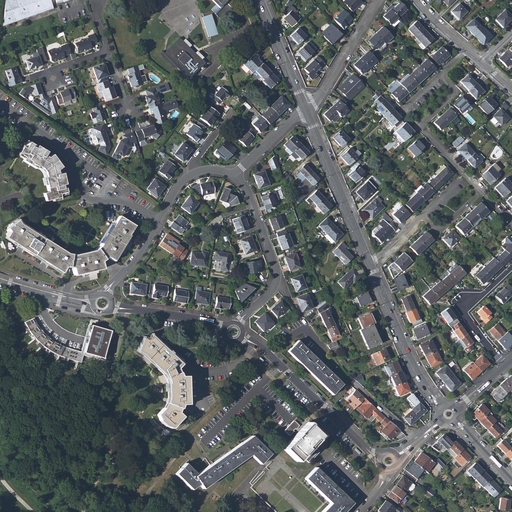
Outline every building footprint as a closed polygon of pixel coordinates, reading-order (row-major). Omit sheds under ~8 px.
[(5,0),(3,25),(53,8),(49,0),(53,0),(55,5),(62,2),(62,4),(69,2),(68,0),(5,0)] [(347,0),(344,3),(352,12),(361,2),(358,0),(347,0)] [(390,4),(388,7),(397,18),(406,10),(399,1),(393,7),(390,4)] [(220,8),(217,5),(212,10),(215,13),(217,15),(227,4),(225,2),(220,8)] [(291,10),(293,8),(289,4),(287,7),(282,13),(285,16),(283,18),(291,27),(299,19),(294,13),(291,10)] [(458,4),(450,12),(458,20),(466,12),(458,4)] [(390,25),(397,18),(388,7),(385,10),(386,12),(382,16),(390,25)] [(351,19),(343,10),(333,19),(343,30),(347,26),(345,25),(351,19)] [(504,10),(494,19),(502,27),(511,18),(504,10)] [(212,14),(202,17),(209,37),(218,33),(212,14)] [(465,27),(473,36),(481,28),(473,19),(465,27)] [(407,29),(415,38),(424,30),(416,21),(407,29)] [(341,35),(330,24),(321,33),(331,44),(341,35)] [(382,27),(375,34),(384,44),(391,37),(382,27)] [(298,44),(305,37),(297,28),(289,36),(298,44)] [(489,36),(482,28),(481,28),(473,36),(482,45),(486,41),(485,40),(489,36)] [(419,42),(417,44),(422,49),(432,39),(424,30),(415,38),(419,42)] [(81,52),(82,51),(86,50),(91,49),(90,45),(97,43),(94,34),(87,36),(87,38),(79,41),(79,42),(74,44),(76,48),(75,49),(76,53),(77,53),(81,52)] [(381,47),(384,44),(375,34),(368,41),(375,49),(379,46),(381,47)] [(179,38),(163,54),(176,67),(188,79),(204,63),(201,60),(194,53),(189,48),(182,41),(179,38)] [(191,45),(185,39),(182,41),(189,48),(191,45)] [(305,45),(312,52),(315,50),(308,43),(305,45)] [(70,54),(67,44),(60,47),(60,48),(53,50),(52,50),(47,51),(51,61),(53,62),(57,61),(56,60),(59,59),(59,60),(64,58),(64,56),(70,54)] [(313,53),(312,52),(305,45),(297,53),(305,61),(313,53)] [(46,61),(42,47),(36,49),(38,56),(25,60),(28,70),(33,68),(33,69),(37,67),(42,65),(41,63),(46,61)] [(448,55),(441,47),(430,57),(438,65),(448,55)] [(506,67),(511,61),(511,54),(507,50),(498,59),(506,67)] [(176,67),(161,51),(158,54),(174,69),(176,67)] [(197,51),(194,53),(201,60),(203,58),(197,51)] [(367,51),(360,58),(368,67),(369,68),(376,61),(367,51)] [(243,64),(252,73),(255,71),(262,64),(257,58),(258,57),(255,53),(253,55),(243,64)] [(324,63),(317,56),(303,69),(307,73),(306,75),(312,80),(317,75),(315,72),(324,63)] [(361,74),(368,67),(360,58),(353,65),(361,74)] [(426,59),(418,66),(427,75),(434,68),(426,59)] [(376,61),(369,68),(371,70),(378,63),(376,61)] [(410,72),(407,74),(408,75),(418,66),(415,63),(413,65),(411,63),(406,68),(410,72)] [(92,68),(97,84),(107,81),(106,77),(108,76),(106,71),(105,72),(104,69),(106,68),(105,65),(102,64),(92,68)] [(255,71),(263,80),(270,73),(262,64),(255,71)] [(137,66),(127,69),(129,74),(127,75),(128,80),(129,80),(130,82),(129,82),(131,87),(133,87),(135,87),(139,86),(140,84),(143,83),(137,66)] [(418,66),(408,75),(409,76),(417,85),(427,75),(418,66)] [(19,78),(15,68),(5,71),(8,81),(7,82),(9,87),(22,83),(20,77),(19,78)] [(278,81),(270,73),(263,80),(262,81),(269,89),(278,81)] [(353,88),(359,82),(352,75),(349,78),(350,80),(346,85),(344,83),(338,89),(349,100),(355,94),(353,88)] [(408,93),(417,85),(409,76),(404,80),(404,79),(399,84),(408,93)] [(467,77),(466,76),(459,82),(468,91),(475,84),(468,76),(467,77)] [(107,81),(95,85),(98,92),(101,91),(105,101),(116,97),(112,86),(109,87),(107,81)] [(353,88),(355,94),(363,86),(359,82),(353,88)] [(39,83),(23,88),(18,94),(24,98),(27,94),(31,92),(32,93),(35,96),(38,95),(40,99),(41,100),(44,102),(47,104),(48,104),(50,110),(49,110),(42,105),(39,103),(34,99),(31,103),(48,115),(58,112),(53,97),(46,99),(43,97),(42,94),(42,93),(39,83)] [(398,102),(408,93),(399,84),(399,83),(395,87),(394,86),(389,91),(398,102)] [(483,92),(475,84),(468,91),(467,91),(475,100),(483,92)] [(155,87),(145,90),(147,96),(145,97),(146,101),(147,101),(148,103),(147,103),(149,109),(159,105),(157,100),(158,100),(156,93),(157,93),(155,87)] [(230,94),(221,87),(214,96),(212,99),(218,104),(220,101),(221,102),(225,97),(226,98),(230,94)] [(60,94),(55,96),(58,105),(63,103),(63,102),(71,100),(70,99),(75,98),(72,88),(71,88),(68,89),(67,90),(64,91),(59,93),(60,94)] [(371,103),(384,117),(392,109),(380,95),(378,97),(371,103)] [(281,96),(270,107),(278,116),(289,105),(281,96)] [(461,97),(453,105),(460,113),(468,106),(461,97)] [(496,105),(488,97),(478,106),(486,114),(496,105)] [(159,105),(149,109),(150,114),(153,114),(154,116),(155,116),(155,118),(156,122),(159,124),(165,121),(162,112),(162,111),(166,109),(167,111),(174,108),(173,104),(176,102),(175,100),(159,105)] [(338,100),(331,108),(340,117),(340,118),(348,111),(338,100)] [(505,110),(509,106),(504,101),(500,105),(505,110)] [(101,113),(100,110),(99,106),(92,108),(93,112),(89,113),(91,119),(95,118),(97,122),(106,119),(104,112),(101,113)] [(218,114),(209,107),(200,119),(209,126),(215,118),(218,114)] [(270,107),(261,116),(269,124),(278,116),(270,107)] [(334,122),(340,117),(331,108),(323,115),(329,121),(331,119),(334,122)] [(400,117),(392,109),(384,117),(386,119),(388,122),(387,123),(390,125),(391,126),(400,117)] [(448,109),(441,116),(447,123),(450,120),(451,121),(453,124),(458,120),(455,116),(448,109)] [(501,113),(499,110),(492,117),(501,125),(508,118),(502,112),(501,113)] [(258,119),(252,125),(260,133),(269,124),(261,116),(259,114),(256,117),(258,119)] [(440,130),(447,123),(441,116),(433,123),(440,130)] [(392,130),(394,132),(404,123),(402,122),(392,130)] [(105,123),(90,129),(93,137),(95,136),(97,144),(99,143),(100,146),(98,151),(106,155),(110,147),(108,141),(107,137),(108,136),(106,132),(108,131),(105,123)] [(404,123),(394,132),(403,142),(413,132),(404,123)] [(162,132),(153,125),(135,132),(139,142),(145,140),(145,138),(151,135),(156,139),(162,132)] [(202,131),(193,125),(186,135),(196,142),(200,137),(198,136),(202,131)] [(250,134),(253,131),(247,125),(244,129),(246,131),(238,140),(245,147),(253,137),(250,134)] [(340,131),(333,138),(341,147),(348,140),(340,131)] [(136,144),(132,132),(122,136),(123,139),(120,140),(120,143),(118,144),(112,157),(117,160),(119,155),(123,157),(127,148),(131,146),(136,144)] [(283,145),(291,153),(300,145),(292,137),(284,145),(283,145)] [(463,140),(460,137),(451,144),(455,148),(463,140)] [(388,150),(396,143),(392,139),(384,146),(388,150)] [(407,149),(415,157),(424,149),(416,140),(407,149)] [(235,150),(225,141),(217,150),(220,153),(219,155),(223,159),(227,159),(235,150)] [(50,161),(52,160),(49,156),(44,160),(42,158),(44,155),(44,154),(44,153),(43,153),(39,150),(39,149),(32,145),(28,143),(24,149),(21,147),(17,153),(23,157),(22,159),(21,161),(27,165),(28,163),(35,168),(35,167),(39,170),(42,173),(43,177),(42,178),(44,185),(46,192),(41,193),(43,202),(50,200),(57,198),(57,197),(57,195),(63,194),(61,186),(63,186),(61,180),(59,176),(59,175),(58,175),(56,176),(55,172),(59,169),(56,166),(55,167),(50,161)] [(191,150),(182,143),(173,155),(182,162),(191,150)] [(458,151),(466,160),(473,153),(474,153),(469,148),(466,144),(458,151)] [(308,153),(300,145),(291,153),(290,155),(294,159),(297,156),(300,160),(308,153)] [(357,157),(349,149),(340,157),(348,166),(357,157)] [(405,150),(413,159),(415,157),(407,149),(405,150)] [(477,157),(473,153),(466,160),(474,168),(481,162),(481,161),(477,157)] [(274,156),(268,161),(271,170),(278,168),(277,166),(274,156)] [(175,167),(167,160),(158,172),(168,180),(172,175),(170,174),(175,167)] [(350,169),(352,171),(357,166),(359,164),(357,162),(350,169)] [(40,178),(42,186),(44,185),(42,178),(43,177),(42,173),(39,170),(35,167),(35,168),(28,163),(27,165),(34,170),(34,169),(38,172),(41,175),(41,177),(40,178)] [(480,176),(489,185),(500,175),(497,172),(499,169),(494,164),(480,176)] [(298,171),(299,172),(305,178),(311,172),(304,165),(298,171)] [(434,174),(436,176),(446,167),(443,165),(434,174)] [(365,174),(357,166),(352,171),(347,175),(355,183),(365,174)] [(446,167),(436,176),(443,182),(453,173),(446,167)] [(259,188),(268,185),(263,171),(253,175),(256,184),(257,184),(259,188)] [(296,176),(302,181),(305,178),(299,172),(296,176)] [(307,195),(314,188),(312,186),(318,180),(311,172),(305,178),(302,181),(298,185),(300,188),(302,186),(306,191),(305,192),(307,195)] [(284,184),(284,186),(291,180),(287,176),(282,181),(284,184)] [(436,176),(427,185),(433,192),(443,182),(436,176)] [(511,188),(511,186),(505,178),(494,188),(499,194),(502,197),(511,188)] [(164,187),(154,179),(146,189),(156,197),(161,191),(164,187)] [(199,185),(201,196),(214,193),(212,182),(199,185)] [(425,183),(416,192),(416,193),(424,201),(433,192),(427,185),(425,183)] [(372,192),(365,184),(356,193),(363,201),(372,192)] [(224,188),(219,201),(224,203),(224,202),(228,203),(229,207),(238,204),(235,197),(229,194),(231,191),(224,188)] [(311,201),(316,206),(323,199),(315,190),(305,200),(309,204),(311,201)] [(266,210),(276,207),(271,193),(261,197),(266,210)] [(416,208),(424,201),(416,193),(408,200),(416,208)] [(185,203),(181,208),(189,214),(198,203),(188,196),(184,202),(185,203)] [(384,207),(380,203),(376,199),(375,198),(363,210),(368,215),(367,216),(371,220),(384,207)] [(331,207),(323,199),(316,206),(323,214),(331,207)] [(480,203),(471,211),(479,218),(480,220),(488,212),(480,203)] [(409,215),(401,206),(392,215),(400,223),(409,215)] [(471,211),(463,219),(470,226),(479,218),(471,211)] [(172,222),(169,227),(180,234),(183,231),(184,232),(187,228),(184,226),(187,222),(182,218),(178,215),(173,223),(172,222)] [(244,215),(232,220),(237,233),(249,229),(244,215)] [(19,225),(17,221),(7,229),(9,232),(6,237),(60,272),(64,267),(71,268),(73,274),(101,268),(101,262),(107,257),(112,261),(117,253),(130,232),(129,231),(133,225),(119,216),(100,247),(93,251),(73,255),(66,254),(19,225)] [(282,227),(278,216),(269,219),(273,231),(282,227)] [(318,226),(322,229),(326,234),(334,226),(326,218),(318,226)] [(471,227),(472,228),(481,221),(480,220),(479,218),(470,226),(471,227)] [(394,231),(383,219),(378,224),(377,226),(373,231),(373,233),(374,234),(373,235),(381,243),(394,231)] [(463,235),(471,227),(470,226),(463,219),(455,227),(463,235)] [(342,234),(334,226),(326,234),(334,242),(342,234)] [(459,236),(452,229),(445,236),(446,237),(443,240),(450,247),(459,239),(458,238),(459,236)] [(425,232),(417,240),(425,248),(433,240),(425,232)] [(287,233),(277,237),(281,250),(292,247),(287,233)] [(158,245),(181,261),(187,251),(177,244),(179,243),(166,234),(158,245)] [(251,236),(240,240),(245,255),(257,250),(251,236)] [(504,244),(500,247),(504,251),(510,257),(511,255),(511,241),(511,242),(511,241),(511,237),(511,236),(507,236),(505,239),(504,244)] [(417,256),(425,248),(417,240),(409,248),(417,256)] [(342,243),(332,252),(344,264),(352,257),(344,248),(346,247),(342,243)] [(192,252),(191,265),(206,267),(208,252),(203,251),(202,254),(192,252)] [(504,251),(495,260),(501,266),(510,257),(504,251)] [(231,256),(230,254),(215,252),(214,259),(222,261),(220,270),(228,271),(231,256)] [(410,262),(403,253),(388,267),(393,278),(410,262)] [(289,271),(299,267),(294,254),(283,258),(285,265),(286,264),(289,271)] [(487,262),(482,266),(483,267),(491,275),(501,266),(495,260),(493,258),(488,263),(487,262)] [(260,267),(259,261),(246,263),(247,269),(248,269),(249,275),(260,273),(259,267),(260,267)] [(455,263),(447,271),(449,274),(456,281),(464,274),(455,263)] [(482,284),(491,275),(483,267),(477,273),(476,272),(473,275),(482,284)] [(360,276),(352,268),(337,282),(343,289),(352,281),(354,282),(360,276)] [(393,279),(398,291),(407,287),(405,280),(406,280),(404,274),(393,279)] [(449,274),(440,282),(446,290),(456,281),(449,274)] [(296,292),(305,288),(300,275),(290,279),(292,285),(293,284),(296,292)] [(437,298),(446,290),(440,282),(438,280),(435,283),(436,284),(430,290),(437,298)] [(255,289),(244,283),(236,291),(241,303),(247,297),(255,289)] [(145,297),(147,286),(132,284),(130,295),(145,297)] [(511,294),(511,289),(507,284),(494,296),(502,304),(511,294)] [(166,297),(167,287),(154,285),(152,298),(158,299),(158,296),(166,297)] [(208,305),(210,293),(201,291),(202,288),(197,287),(195,302),(204,303),(204,304),(208,305)] [(186,303),(187,291),(174,289),(173,301),(186,303)] [(429,305),(437,298),(430,290),(422,297),(429,305)] [(371,303),(366,293),(352,299),(354,304),(358,302),(361,308),(371,303)] [(303,311),(311,308),(307,295),(297,299),(299,306),(300,305),(303,311)] [(401,300),(406,312),(414,309),(409,296),(401,300)] [(229,309),(230,298),(217,297),(216,308),(222,309),(222,308),(229,309)] [(287,308),(280,301),(270,310),(277,317),(287,308)] [(317,310),(317,311),(326,306),(329,305),(327,301),(317,310)] [(318,312),(326,330),(334,326),(329,315),(332,313),(330,306),(318,312)] [(489,314),(483,307),(476,313),(480,317),(479,318),(485,323),(491,318),(488,314),(489,314)] [(440,314),(450,328),(458,322),(447,308),(440,314)] [(418,319),(414,309),(406,312),(405,313),(409,323),(418,319)] [(358,319),(362,329),(373,324),(368,314),(358,319)] [(263,332),(272,323),(264,315),(258,321),(259,322),(256,324),(263,332)] [(41,329),(34,317),(24,322),(35,339),(43,347),(53,353),(62,357),(76,361),(81,363),(84,353),(103,359),(111,331),(88,324),(81,352),(65,347),(56,342),(47,337),(41,329)] [(450,328),(459,340),(466,335),(458,322),(450,328)] [(382,343),(373,324),(362,329),(359,330),(368,349),(382,343)] [(489,331),(497,341),(504,334),(505,333),(497,324),(489,331)] [(428,335),(423,325),(412,330),(416,340),(428,335)] [(330,339),(332,342),(335,341),(343,337),(338,334),(334,326),(326,330),(328,334),(326,334),(329,339),(330,339)] [(511,342),(504,334),(497,341),(504,349),(511,342)] [(181,364),(151,335),(147,339),(142,338),(138,350),(144,354),(155,365),(165,374),(166,376),(167,379),(168,381),(168,383),(169,386),(169,389),(169,392),(169,395),(168,398),(168,401),(166,404),(165,407),(164,409),(163,409),(157,415),(159,420),(160,419),(167,426),(166,427),(171,428),(183,417),(178,413),(181,405),(187,404),(187,376),(181,377),(177,369),(181,364)] [(458,341),(467,353),(472,348),(470,344),(472,343),(466,335),(459,340),(458,341)] [(419,345),(425,356),(434,352),(436,351),(430,340),(419,345)] [(332,395),(342,384),(297,341),(287,351),(332,395)] [(329,349),(337,345),(335,341),(332,342),(327,345),(329,349)] [(338,348),(337,345),(329,349),(332,354),(336,351),(335,349),(338,348)] [(388,359),(384,349),(371,355),(375,365),(388,359)] [(436,356),(434,352),(425,356),(431,367),(441,361),(438,355),(436,356)] [(481,356),(472,364),(480,372),(489,364),(481,356)] [(397,368),(394,362),(384,367),(389,377),(390,376),(400,371),(399,367),(397,368)] [(471,380),(480,372),(472,364),(471,362),(462,370),(471,380)] [(435,374),(442,382),(453,375),(445,365),(435,374)] [(390,376),(395,386),(405,382),(400,371),(390,376)] [(460,384),(453,375),(442,382),(451,391),(460,384)] [(505,393),(511,386),(511,376),(511,375),(507,379),(506,378),(498,386),(505,393)] [(409,391),(405,382),(395,386),(394,386),(398,396),(409,391)] [(497,402),(505,394),(505,393),(498,386),(489,394),(497,402)] [(351,404),(350,406),(354,410),(360,403),(364,398),(355,390),(346,399),(349,402),(351,404)] [(373,415),(375,418),(380,413),(364,398),(360,403),(362,404),(357,410),(366,419),(372,413),(373,415)] [(419,402),(410,410),(411,410),(418,418),(426,410),(419,402)] [(475,418),(478,421),(488,412),(481,404),(477,407),(476,406),(469,412),(469,413),(469,414),(470,415),(469,416),(473,421),(475,418)] [(409,425),(418,418),(411,410),(402,418),(409,425)] [(478,421),(486,429),(495,421),(489,415),(490,414),(488,412),(478,421)] [(394,436),(399,430),(380,413),(375,418),(379,422),(383,427),(379,431),(380,432),(379,433),(384,438),(386,437),(390,441),(394,436)] [(294,421),(293,421),(284,431),(288,436),(289,436),(293,432),(293,431),(292,430),(294,428),(295,430),(298,426),(298,425),(294,421)] [(494,437),(500,431),(496,427),(498,424),(495,421),(486,429),(494,437)] [(320,436),(307,423),(282,449),(295,462),(301,456),(309,463),(319,452),(312,445),(320,436)] [(440,445),(445,450),(447,447),(451,444),(443,435),(437,441),(435,443),(438,446),(440,445)] [(175,474),(176,475),(190,490),(198,484),(202,489),(250,455),(260,464),(270,454),(252,436),(212,464),(196,475),(193,472),(185,464),(175,474)] [(496,445),(504,454),(511,446),(511,445),(511,441),(511,440),(507,444),(502,440),(496,445)] [(462,449),(454,441),(451,444),(447,447),(455,455),(462,449)] [(445,450),(453,458),(455,455),(447,447),(445,450)] [(469,457),(462,449),(455,455),(453,458),(457,462),(455,463),(459,467),(469,457)] [(420,453),(413,462),(424,471),(426,472),(433,463),(420,453)] [(444,466),(436,458),(435,460),(442,468),(444,466)] [(417,479),(424,471),(413,462),(406,471),(417,479)] [(466,471),(474,479),(483,471),(474,463),(466,471)] [(342,511),(352,503),(315,468),(305,479),(330,503),(321,511),(342,511)] [(474,479),(482,487),(483,486),(490,479),(483,471),(474,479)] [(403,493),(406,489),(411,483),(403,477),(402,479),(401,478),(394,486),(403,493)] [(498,487),(490,479),(483,486),(490,494),(498,487)] [(396,503),(404,493),(403,493),(394,486),(387,496),(396,503)] [(429,487),(426,491),(432,496),(435,492),(429,487)] [(500,498),(498,509),(508,510),(509,499),(500,498)] [(385,501),(377,511),(378,511),(390,511),(394,508),(385,501)]
